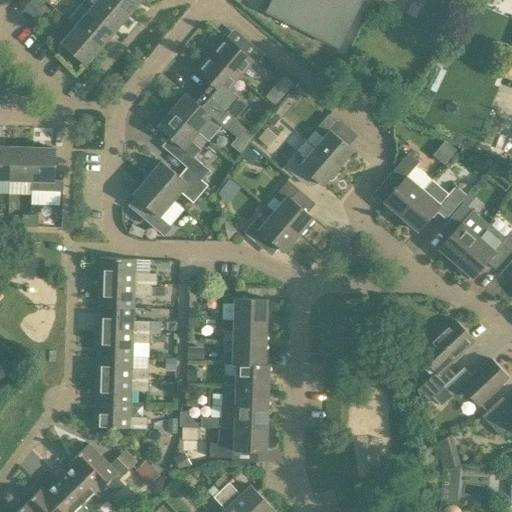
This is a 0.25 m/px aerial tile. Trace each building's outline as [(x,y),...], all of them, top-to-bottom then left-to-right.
[(41,8),(45,2),(42,0),(32,0),(19,15),(32,27),(45,11),(41,8)] [(128,15),(111,0),(99,0),(90,11),(114,32),(128,15)] [(140,0),(111,0),(128,15),(140,0)] [(272,0),(267,12),(339,47),(361,0),(272,0)] [(373,0),(373,1),(398,14),(405,0),(373,0)] [(75,28),(99,48),(114,32),(90,11),(81,4),(68,21),(75,28)] [(60,45),(85,66),(99,48),(75,28),(60,45)] [(248,58),(225,39),(210,56),(237,78),(250,63),(253,67),(263,56),(256,49),(248,58)] [(227,90),(237,78),(210,56),(197,72),(209,82),(201,91),(212,101),(232,118),(244,104),(227,90)] [(284,76),(275,86),(285,94),(293,85),(284,76)] [(300,94),(294,89),(288,96),(294,101),(300,94)] [(185,94),(171,111),(196,133),(203,124),(214,133),(220,125),(235,138),(242,129),(218,108),(211,116),(185,94)] [(177,154),(183,159),(179,162),(201,181),(209,171),(194,158),(201,150),(198,149),(199,148),(190,140),(196,133),(171,111),(156,128),(181,149),(177,154)] [(279,120),(273,115),(267,122),(273,127),(279,120)] [(321,137),(312,147),(337,168),(352,150),(329,130),(335,123),(325,115),(313,130),(321,137)] [(266,145),(275,134),(266,126),(257,137),(266,145)] [(337,173),(336,170),(337,168),(312,147),(303,159),(294,151),(281,166),(290,174),(297,166),(321,187),(328,178),(332,180),(337,173)] [(0,148),(0,180),(10,180),(11,149),(0,148)] [(32,181),(33,149),(11,149),(10,180),(31,181),(32,181)] [(54,182),(55,150),(33,149),(32,181),(31,181),(31,192),(63,193),(63,182),(54,182)] [(422,192),(431,181),(415,167),(419,163),(408,153),(389,175),(399,184),(383,203),(401,218),(422,192)] [(206,185),(201,181),(179,162),(178,164),(184,169),(179,175),(163,161),(147,179),(172,200),(179,192),(193,204),(207,187),(206,185)] [(227,177),(216,195),(228,202),(239,185),(227,177)] [(158,217),(172,200),(147,179),(132,197),(149,211),(142,219),(162,237),(171,227),(158,217)] [(279,202),(271,212),(298,235),(313,218),(290,198),(297,190),(286,181),(272,196),(279,202)] [(418,232),(435,211),(447,220),(461,203),(459,202),(465,194),(456,186),(449,195),(431,181),(422,192),(401,218),(418,232)] [(461,201),(467,205),(474,196),(469,192),(461,201)] [(438,250),(455,264),(487,227),(461,203),(447,220),(442,226),(452,233),(438,250)] [(283,252),(298,235),(271,212),(262,222),(256,216),(242,232),(252,240),(259,232),(283,252)] [(18,217),(8,216),(8,226),(17,226),(18,217)] [(22,228),(31,228),(31,216),(23,216),(22,228)] [(504,240),(487,227),(455,264),(472,278),(486,261),(495,269),(511,249),(511,230),(504,240)] [(135,260),(100,258),(99,283),(156,285),(156,275),(135,274),(135,260)] [(164,296),(165,288),(155,288),(156,285),(99,283),(98,307),(134,308),(134,295),(164,296)] [(222,304),(233,304),(232,322),(265,323),(266,300),(235,299),(235,295),(222,295),(222,304)] [(133,322),(134,308),(98,307),(97,331),(150,333),(159,333),(160,323),(133,322)] [(416,391),(423,405),(454,375),(446,367),(473,341),(452,320),(416,353),(435,373),(424,383),(416,391)] [(222,330),(232,330),(232,342),(264,343),(265,323),(232,322),(222,321),(222,330)] [(150,333),(97,331),(96,356),(132,357),(133,343),(149,344),(149,343),(150,333)] [(159,333),(150,333),(149,343),(165,343),(166,333),(159,333)] [(232,342),(231,355),(221,355),(220,365),(235,365),(264,366),(264,365),(264,343),(232,342)] [(202,350),(188,350),(188,360),(201,360),(202,350)] [(132,357),(96,356),(96,380),(148,381),(148,370),(132,370),(132,357)] [(455,376),(454,375),(423,405),(423,406),(432,398),(440,406),(451,395),(460,387),(478,406),(507,378),(489,359),(471,376),(464,368),(455,376)] [(176,360),(166,360),(166,371),(175,371),(176,360)] [(223,376),(223,385),(235,385),(235,386),(267,387),(267,365),(264,365),(264,366),(235,365),(235,376),(223,376)] [(196,371),(188,371),(187,383),(195,383),(196,371)] [(148,381),(96,380),(95,404),(131,405),(131,391),(147,392),(148,381)] [(176,393),(176,383),(165,383),(165,392),(176,393)] [(235,385),(223,385),(221,385),(221,406),(221,407),(234,407),(266,408),(267,387),(235,386),(235,385)] [(478,420),(481,425),(485,422),(500,438),(511,427),(511,404),(511,405),(503,397),(481,417),(478,420)] [(147,418),(130,418),(131,405),(95,404),(94,428),(130,429),(146,430),(147,418)] [(219,427),(266,429),(266,408),(234,407),(221,407),(221,406),(220,417),(200,417),(200,426),(219,427)] [(179,414),(180,439),(199,438),(198,413),(179,414)] [(177,419),(168,419),(167,433),(176,433),(177,419)] [(265,452),(266,429),(219,427),(219,444),(210,444),(210,458),(234,458),(234,451),(265,452)] [(437,437),(442,467),(459,464),(454,434),(437,437)] [(89,445),(72,462),(100,491),(117,474),(121,478),(129,471),(117,458),(109,466),(89,445)] [(185,453),(176,458),(182,469),(190,464),(185,453)] [(144,460),(134,469),(139,474),(148,464),(144,460)] [(99,491),(100,491),(72,462),(73,463),(59,477),(92,511),(95,511),(108,500),(99,491)] [(437,497),(457,498),(458,467),(437,467),(437,497)] [(41,489),(63,511),(78,511),(80,510),(82,511),(87,511),(89,510),(91,511),(92,511),(59,477),(44,491),(41,489)] [(231,484),(222,492),(240,511),(273,511),(275,511),(251,486),(242,495),(231,484)] [(240,511),(222,492),(220,494),(213,486),(207,491),(215,499),(225,510),(223,511),(240,511)] [(63,511),(41,489),(27,503),(35,511),(63,511)] [(35,511),(27,503),(17,511),(35,511)]
